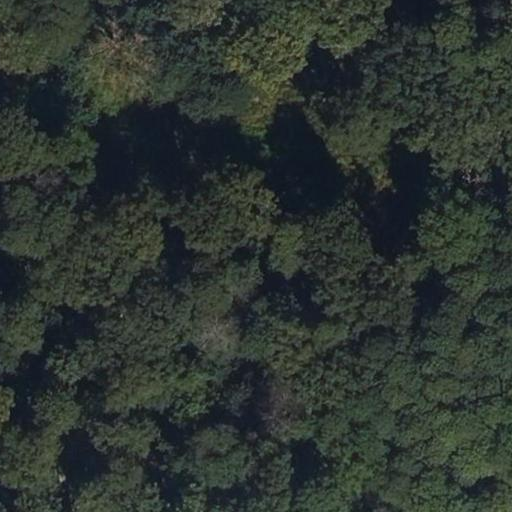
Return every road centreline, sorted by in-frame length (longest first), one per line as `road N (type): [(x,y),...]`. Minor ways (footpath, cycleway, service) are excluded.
road 1 (track): [(511,129),(221,511)]
road 2 (track): [(125,511),(0,154)]
